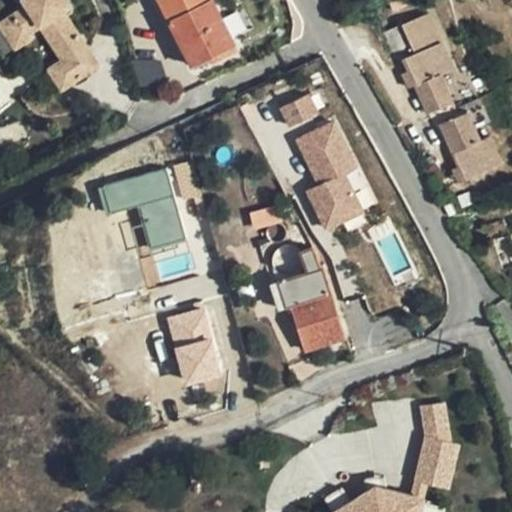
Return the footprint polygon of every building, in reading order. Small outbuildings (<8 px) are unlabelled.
[(64,71),(51,79),(66,100),(95,80),(83,62),(90,57),(65,21),(71,17),(59,0),(38,0),(24,9),(30,17),(16,27),(28,45),(42,36),(64,71)] [(159,0),(192,64),(235,43),(213,0),(159,0)] [(422,12),(395,24),(407,53),(398,56),(423,112),(448,101),(435,73),(447,68),(422,12)] [(28,45),(16,27),(1,37),(16,59),(31,48),(28,45)] [(90,57),(83,62),(95,80),(102,75),(90,57)] [(288,129),(319,115),(309,93),(278,107),(288,129)] [(463,110),(435,122),(459,179),(496,162),(484,135),(475,139),(463,110)] [(336,118),(293,138),(316,186),(304,191),(323,231),(377,206),(336,118)] [(279,143),(264,151),(270,164),(287,156),(279,143)] [(170,160),(183,206),(204,201),(190,155),(170,160)] [(99,183),(105,213),(139,207),(146,248),(182,242),(169,171),(99,183)] [(209,217),(204,201),(183,206),(188,223),(209,217)] [(267,213),(271,223),(273,222),(276,221),(279,222),(281,223),(282,223),(285,223),(279,209),(267,213)] [(290,304),(332,291),(324,267),(320,268),(313,247),(302,251),(310,272),(280,281),(287,305),(290,304)] [(346,337),(332,291),(290,304),(306,349),(346,337)] [(165,316),(183,386),(223,376),(206,306),(165,316)] [(423,406),(427,437),(418,479),(429,481),(451,485),(460,443),(449,440),(442,402),(423,406)] [(429,481),(418,479),(415,496),(426,498),(429,481)] [(426,498),(379,488),(335,511),(444,511),(446,507),(425,503),(426,498)]
